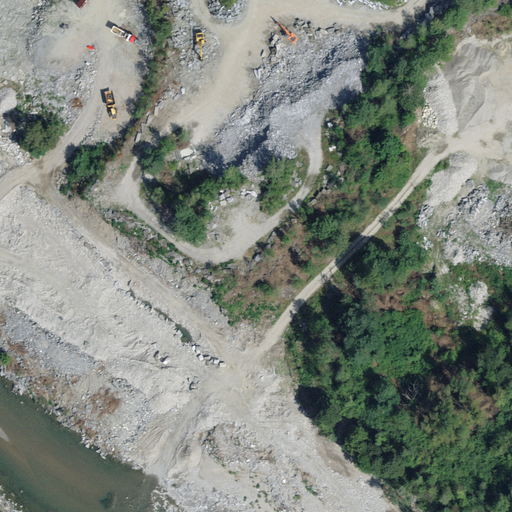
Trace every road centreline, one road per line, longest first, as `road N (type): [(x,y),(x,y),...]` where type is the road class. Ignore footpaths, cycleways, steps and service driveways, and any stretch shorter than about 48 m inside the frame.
road 1 (track): [(267,0),(288,38),(283,66),(243,103),(204,105),(182,116),(131,169),(126,193),(185,248),(209,259),(252,240),(298,204),(313,179),(316,133)]
road 2 (track): [(511,114),(430,160),(195,417),(156,511)]
road 3 (track): [(223,389),(178,326),(133,284),(37,227),(11,89),(30,25),(48,0)]
road 4 (track): [(242,369),(298,411),(352,511)]
road 5 (track): [(0,284),(41,290),(132,350)]
road 6 (track): [(414,0),(390,15),(287,0)]
road 7 (track): [(228,43),(186,160)]
